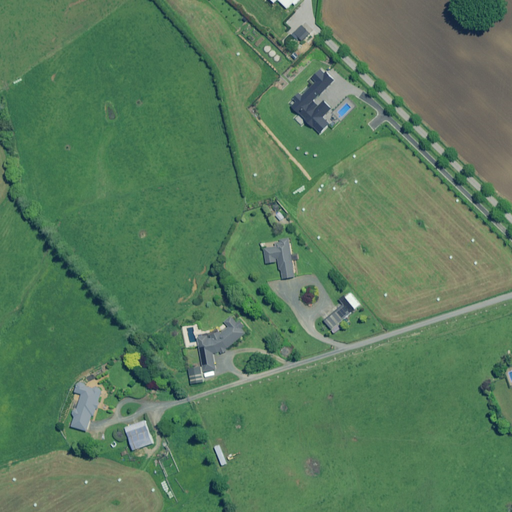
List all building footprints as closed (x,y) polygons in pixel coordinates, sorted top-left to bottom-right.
[(273,0),(277,3),(279,0),(280,0),(290,9),(295,3),(297,5),(302,0),(273,0)] [(311,34),(303,26),(296,33),(305,41),(311,34)] [(285,217),(281,212),(277,216),(281,221),(285,217)] [(294,261),(301,259),(300,253),(293,255),(290,238),(280,240),(280,242),(277,243),(277,247),(265,249),(268,264),(280,262),(281,270),(283,270),(285,279),(298,277),(294,261)] [(344,320),(347,323),(352,318),(349,315),(352,313),(362,304),(352,293),(347,297),(346,295),(340,300),(341,301),(336,305),(339,309),(337,311),(325,321),(336,333),(343,327),(340,324),(344,320)] [(225,323),(229,327),(224,331),(198,335),(205,373),(219,370),(216,353),(221,353),(223,355),(228,352),(229,351),(228,350),(248,333),(244,329),(246,327),(239,319),(237,321),(233,316),(225,323)] [(205,382),(203,367),(191,369),(193,384),(205,382)] [(84,394),(79,409),(77,408),(74,416),(77,417),(74,427),(89,432),(94,416),(96,417),(105,388),(97,385),(95,389),(87,386),(88,383),(81,381),(78,393),(84,394)] [(154,443),(146,421),(127,428),(135,450),(154,443)] [(125,437),(122,431),(114,434),(117,440),(125,437)]
